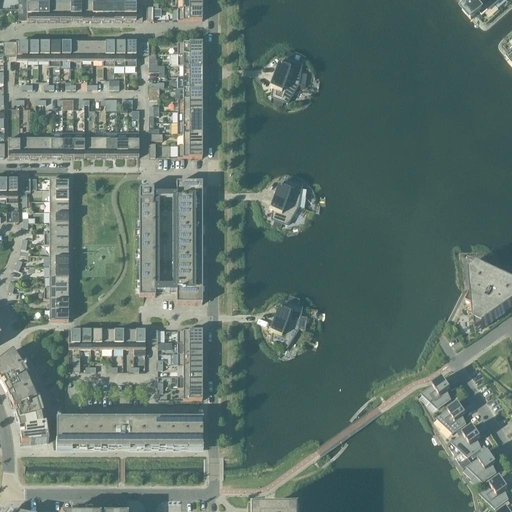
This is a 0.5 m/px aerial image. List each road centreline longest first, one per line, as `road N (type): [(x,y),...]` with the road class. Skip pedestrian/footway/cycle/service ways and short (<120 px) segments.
road 1 (residential): [(215,415),(213,0)]
road 2 (residential): [(215,415),(47,415),(11,342)]
road 3 (residential): [(511,459),(456,366),(510,328)]
road 4 (residential): [(151,496),(215,495),(215,415)]
road 5 (residential): [(151,496),(9,495)]
